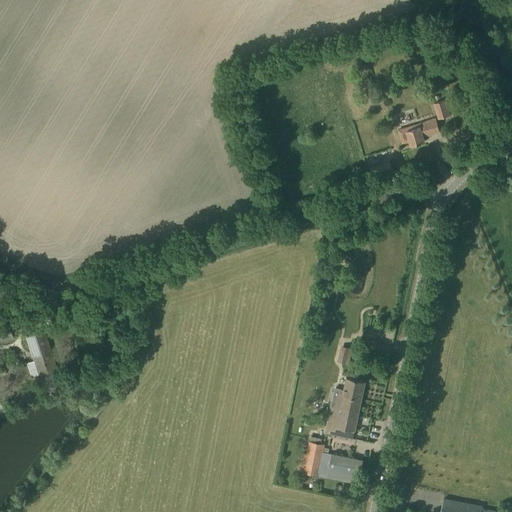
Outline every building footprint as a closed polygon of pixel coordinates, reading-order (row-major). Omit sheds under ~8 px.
[(330,67),(343,63),(340,52),(326,56),(330,67)] [(445,99),(433,103),(438,118),(450,115),(445,99)] [(398,129),(402,143),(409,141),(411,145),(425,141),(423,137),(440,132),(435,117),(415,123),(398,129)] [(389,162),(370,167),(373,177),(392,171),(389,162)] [(374,190),(371,180),(365,182),(368,192),(374,190)] [(0,334),(2,341),(16,338),(13,326),(0,329),(0,334)] [(55,368),(43,330),(26,335),(38,374),(55,368)] [(341,346),(337,360),(346,362),(349,348),(341,346)] [(29,375),(35,374),(32,360),(26,362),(29,375)] [(326,433),(353,438),(365,381),(346,377),(344,389),(336,387),(326,433)] [(355,448),(363,448),(364,440),(356,440),(355,448)] [(300,452),(297,471),(358,483),(363,460),(332,453),(329,466),(320,464),(324,444),(310,441),(307,454),(300,452)] [(440,511),(497,511),(482,508),(483,507),(443,499),(440,511)]
